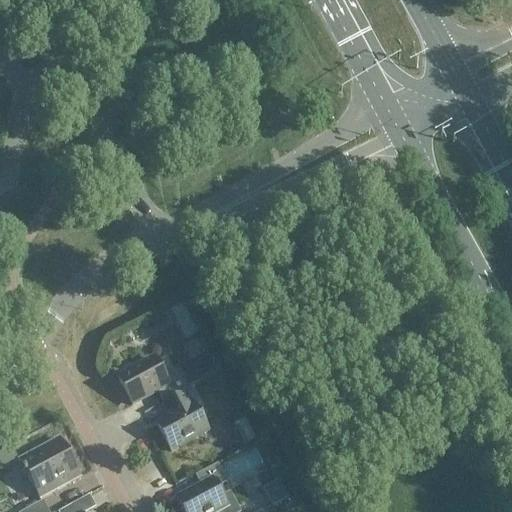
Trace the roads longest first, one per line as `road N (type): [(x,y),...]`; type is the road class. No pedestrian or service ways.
road 1 (secondary): [(398,133),(511,340)]
road 2 (residential): [(0,404),(103,268),(152,240)]
road 3 (unclassified): [(152,240),(61,69)]
road 4 (unclassified): [(233,200),(283,192),(398,133)]
road 5 (unclassified): [(383,107),(233,200)]
road 6 (secondary): [(326,0),(383,107)]
